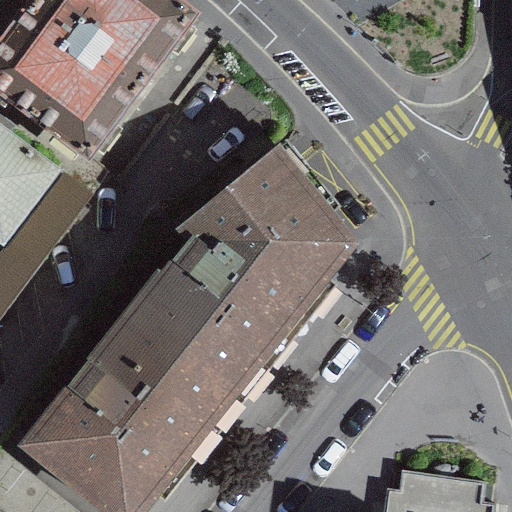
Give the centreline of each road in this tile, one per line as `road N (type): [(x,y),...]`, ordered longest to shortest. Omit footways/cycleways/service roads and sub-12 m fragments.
road 1 (residential): [(487,239),(423,306),(261,511)]
road 2 (tertiary): [(469,218),(262,0)]
road 3 (residential): [(469,218),(507,132),(511,81)]
